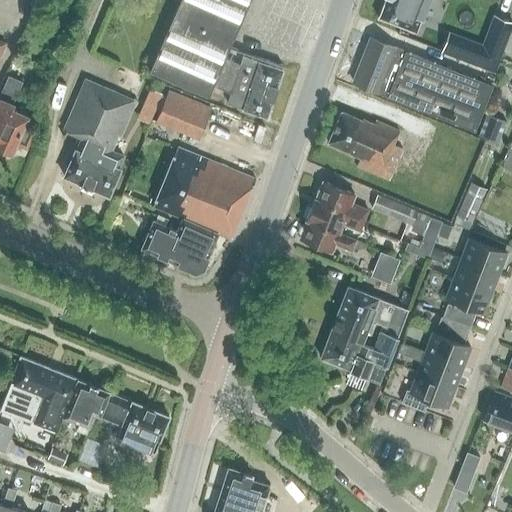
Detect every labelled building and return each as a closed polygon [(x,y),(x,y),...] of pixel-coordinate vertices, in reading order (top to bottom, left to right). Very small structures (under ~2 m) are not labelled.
[(212,83),(223,58),(248,0),(181,0),(151,70),(208,93),(213,83),(212,83)] [(416,32),(422,17),(423,17),(424,15),(423,15),(428,0),(384,0),(379,16),(378,16),(378,18),(379,18),(416,32)] [(449,32),(442,52),(494,71),(511,24),(511,22),(494,15),(482,45),(449,32)] [(474,131),(492,85),(404,51),(370,38),(353,82),(387,95),(387,96),(474,131)] [(266,117),(282,70),(258,62),(259,61),(243,56),(239,65),(223,58),(212,83),(213,83),(231,92),(227,103),(243,109),(266,117)] [(27,115),(22,113),(11,108),(13,105),(12,104),(22,82),(8,76),(0,94),(0,145),(11,150),(15,142),(26,147),(34,130),(22,125),(27,115)] [(66,124),(63,130),(81,138),(76,149),(75,149),(63,176),(108,196),(120,169),(118,168),(123,156),(111,150),(114,145),(117,137),(120,138),(130,113),(136,101),(85,79),(70,113),(66,124)] [(150,124),(162,94),(149,88),(137,119),(150,124)] [(198,139),(210,109),(168,92),(156,122),(198,139)] [(362,121),(344,113),(341,112),(328,143),(349,152),(348,153),(360,158),(356,166),(389,180),(402,149),(393,145),(399,131),(376,121),(374,124),(363,119),(362,121)] [(505,121),(485,113),(476,136),(496,144),(505,121)] [(231,238),(255,179),(177,147),(152,206),(182,218),(218,233),(231,238)] [(364,219),(368,210),(351,203),(354,194),(323,181),(316,200),(364,219)] [(456,216),(471,222),(485,189),(470,182),(456,216)] [(381,196),(377,195),(372,209),(388,215),(393,201),(381,196)] [(359,230),(364,219),(316,200),(307,221),(338,233),(342,223),(359,230)] [(400,220),(406,207),(394,202),(393,201),(388,215),(400,220)] [(414,226),(419,213),(406,207),(400,220),(414,226)] [(441,222),(430,217),(418,247),(430,252),(441,222)] [(202,268),(218,233),(182,218),(176,231),(153,221),(142,247),(195,271),(202,268)] [(355,240),(338,233),(307,221),(300,239),(331,252),(334,243),(351,251),(355,240)] [(446,239),(451,226),(442,223),(437,235),(446,239)] [(461,258),(498,273),(506,253),(468,238),(461,258)] [(433,248),(428,260),(440,264),(444,253),(433,248)] [(461,258),(453,278),(491,293),(498,273),(461,258)] [(491,293),(453,278),(446,298),(483,313),(491,293)] [(397,338),(408,309),(348,286),(329,335),(354,344),(360,346),(361,343),(362,344),(362,343),(373,348),(380,331),(397,338)] [(475,314),(447,303),(443,316),(470,327),(475,314)] [(470,327),(441,316),(435,331),(464,343),(470,327)] [(387,365),(397,338),(380,331),(373,348),(362,343),(362,344),(361,343),(360,346),(354,344),(329,335),(320,357),(350,369),(350,370),(366,377),(373,360),(387,365)] [(432,332),(425,352),(462,367),(470,347),(432,332)] [(413,348),(401,343),(397,353),(409,357),(413,348)] [(462,367),(425,352),(417,372),(455,387),(462,367)] [(37,393),(47,367),(20,356),(0,409),(14,415),(22,395),(32,399),(35,392),(37,393)] [(63,417),(78,379),(47,367),(37,393),(35,392),(32,399),(22,395),(14,415),(57,432),(63,417)] [(511,391),(511,369),(508,368),(501,387),(511,391)] [(417,372),(410,391),(406,389),(401,402),(424,411),(428,399),(447,407),(455,387),(417,372)] [(78,379),(63,417),(78,423),(75,431),(86,435),(94,414),(99,416),(109,393),(109,392),(78,379)] [(511,431),(511,398),(494,391),(483,420),(511,431)] [(154,452),(169,416),(109,393),(99,416),(122,425),(117,436),(154,452)] [(0,450),(4,452),(9,440),(10,437),(0,433),(0,450)] [(81,455),(102,463),(110,441),(89,433),(81,455)] [(66,454),(50,447),(46,458),(61,465),(66,454)] [(461,465),(460,468),(473,473),(480,457),(466,452),(466,453),(461,465)] [(259,511),(260,511),(261,511),(270,485),(251,479),(252,475),(228,468),(213,511),(259,511)] [(24,511),(11,507),(16,490),(7,487),(2,505),(5,506),(3,511),(24,511)] [(82,511),(76,510),(75,511),(58,511),(61,505),(52,502),(48,511),(82,511)]
